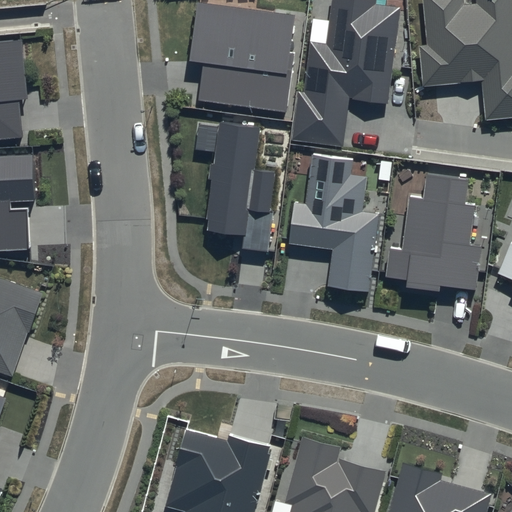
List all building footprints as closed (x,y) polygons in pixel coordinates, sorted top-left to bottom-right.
[(314,45),(300,140),(342,146),(349,95),(388,100),(401,9),(338,0),(332,45),(314,45)] [(427,87),(486,80),(490,121),(511,118),(511,0),(425,0),(431,49),(423,50),(427,87)] [(202,102),(290,115),(305,20),(203,5),(194,65),(207,67),(202,102)] [(0,143),(23,142),(20,104),(31,103),(25,35),(0,36),(0,143)] [(223,124),(210,231),(246,235),(242,251),(269,254),(279,174),(255,173),(260,129),(223,124)] [(335,293),(365,296),(373,211),(358,210),(362,179),(344,177),(347,155),(315,151),(309,205),(295,203),(291,242),(339,246),(335,293)] [(38,202),(36,158),(0,159),(0,254),(33,253),(32,212),(13,213),(13,203),(38,202)] [(391,245),(388,282),(470,291),(479,206),(467,205),(470,178),(432,174),(430,194),(411,195),(403,246),(391,245)] [(511,239),(496,279),(511,285),(511,239)] [(0,364),(14,369),(41,293),(0,278),(0,364)] [(0,430),(12,398),(0,394),(0,430)] [(195,511),(256,511),(274,447),(194,426),(173,505),(195,511)] [(345,447),(308,442),(288,505),(306,511),(305,511),(369,511),(382,470),(342,458),(345,447)] [(485,511),(490,495),(405,473),(395,511),(485,511)]
